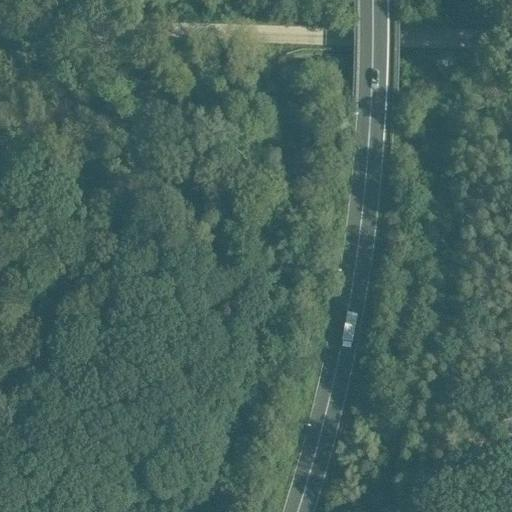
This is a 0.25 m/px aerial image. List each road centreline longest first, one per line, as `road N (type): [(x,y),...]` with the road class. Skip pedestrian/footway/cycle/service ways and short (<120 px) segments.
road 1 (motorway): [(377,0),(367,206),(347,353),(306,511)]
road 2 (unknown): [(511,15),(0,3)]
road 3 (unclassified): [(0,26),(446,38)]
